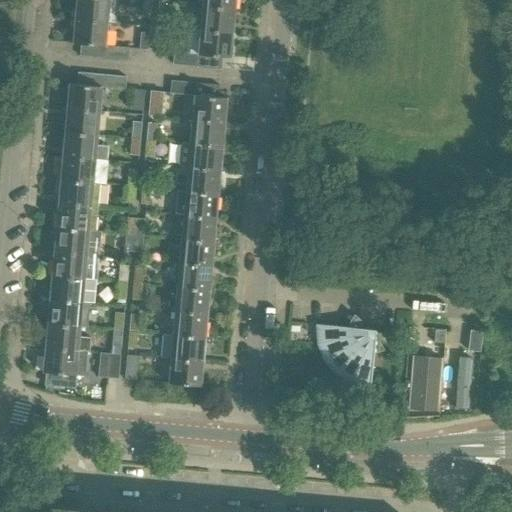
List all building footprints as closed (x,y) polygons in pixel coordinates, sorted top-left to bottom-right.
[(73,18),(106,21),(115,22),(116,0),(75,0),(75,10),(74,10),(73,18)] [(201,0),(201,6),(233,8),(234,0),(201,0)] [(152,2),(143,1),(142,17),(150,18),(152,2)] [(166,3),(158,2),(156,19),(165,19),(166,3)] [(201,6),(199,29),(233,32),(233,24),(232,24),(233,8),(201,6)] [(72,44),(80,45),(104,47),(104,45),(106,21),(73,18),(72,28),(74,28),(73,42),(72,42),(72,44)] [(199,29),(197,54),(197,55),(221,57),(229,58),(230,56),(229,56),(230,42),(232,42),(233,32),(199,29)] [(140,33),(139,49),(139,50),(147,50),(149,34),(140,33)] [(154,51),(162,52),(164,35),(155,34),(154,51)] [(79,56),(103,58),(104,47),(80,45),(79,56)] [(104,47),(103,58),(127,60),(128,48),(104,45),(104,47)] [(172,64),(196,66),(197,55),(197,54),(173,52),(172,64)] [(197,55),(196,66),(220,69),(221,57),(197,55)] [(77,73),(76,85),(100,87),(101,75),(77,73)] [(125,77),(101,75),(100,87),(124,90),(125,77)] [(169,94),(193,96),(193,95),(195,84),(170,81),(169,94)] [(66,100),(65,109),(98,111),(100,87),(76,85),(68,84),(68,85),(69,85),(67,100),(66,100)] [(193,96),(191,120),(224,123),(225,114),(224,114),(225,99),(226,99),(226,98),(217,97),(218,86),(195,84),(193,95),(193,96)] [(129,110),(142,111),(144,91),(131,90),(129,110)] [(148,108),(157,109),(158,92),(149,92),(148,108)] [(66,117),(64,133),(96,136),(98,111),(65,109),(64,117),(66,117)] [(191,120),(189,143),(221,146),(222,132),(223,132),(224,123),(191,120)] [(132,122),(130,139),(139,140),(141,123),(132,122)] [(147,123),(145,140),(154,141),(155,124),(147,123)] [(62,147),(61,156),(94,159),(106,160),(107,145),(95,144),(96,136),(64,133),(63,148),(62,147)] [(139,140),(130,139),(129,155),(138,156),(139,140)] [(154,141),(145,140),(144,157),(153,157),(154,141)] [(189,143),(187,167),(220,170),(221,162),(220,162),(221,146),(189,143)] [(61,165),(60,181),(91,184),(91,183),(105,184),(107,161),(94,160),(94,159),(61,156),(60,165),(61,165)] [(187,167),(185,192),(216,194),(218,179),(219,179),(220,170),(187,167)] [(127,170),(126,187),(135,188),(137,171),(127,170)] [(142,171),(141,188),(150,189),(151,172),(142,171)] [(57,195),(56,204),(89,207),(91,184),(60,181),(59,195),(57,195)] [(135,188),(126,187),(124,204),(134,204),(135,188)] [(150,189),(141,188),(139,205),(148,206),(150,189)] [(185,192),(183,215),(216,218),(217,210),(215,210),(216,194),(185,192)] [(57,213),(56,228),(63,228),(94,231),(97,208),(89,207),(56,204),(56,213),(57,213)] [(170,238),(181,239),(212,242),(213,227),(215,227),(216,218),(183,215),(176,215),(175,228),(171,228),(170,238)] [(127,218),(125,234),(134,235),(136,219),(127,218)] [(136,219),(134,235),(143,236),(144,219),(136,219)] [(53,243),(52,252),(63,253),(85,255),(86,246),(98,247),(99,232),(94,231),(63,228),(56,228),(54,243),(53,243)] [(124,251),(133,252),(134,235),(125,234),(124,251)] [(134,235),(133,252),(141,253),(143,236),(134,235)] [(181,239),(179,263),(212,266),(212,257),(211,257),(212,242),(181,239)] [(53,261),(51,276),(83,279),(85,255),(63,253),(52,252),(51,261),(53,261)] [(179,263),(176,287),(208,290),(209,275),(211,275),(212,266),(179,263)] [(119,265),(117,282),(127,282),(128,266),(119,265)] [(134,267),(132,283),(141,284),(143,267),(134,267)] [(49,291),(48,300),(81,303),(83,279),(51,276),(50,291),(49,291)] [(127,282),(117,282),(116,298),(125,299),(127,282)] [(141,284),(132,283),(131,299),(140,300),(141,284)] [(176,287),(174,308),(174,312),(207,314),(208,305),(207,305),(208,290),(176,287)] [(47,325),(79,327),(87,328),(89,304),(81,303),(48,300),(47,309),(48,309),(47,325)] [(114,312),(113,329),(122,330),(124,313),(114,312)] [(174,312),(172,335),(204,338),(205,323),(206,323),(207,314),(174,312)] [(130,314),(128,331),(137,331),(139,315),(130,314)] [(351,327),(315,324),(315,326),(316,326),(317,344),(316,344),(316,345),(317,344),(324,360),(323,361),(324,361),(335,373),(334,374),(335,375),(336,374),(350,383),(350,384),(350,385),(351,385),(351,384),(368,388),(368,389),(370,389),(373,353),(378,353),(384,350),(374,335),(375,329),(368,329),(355,318),(353,323),(351,327)] [(44,339),(43,348),(77,351),(87,352),(89,352),(90,338),(78,337),(79,327),(47,325),(46,339),(44,339)] [(122,330),(113,329),(111,346),(121,347),(122,330)] [(444,343),(445,330),(435,330),(434,343),(444,343)] [(137,331),(128,331),(127,347),(136,348),(137,331)] [(470,331),(467,351),(479,352),(482,332),(470,331)] [(172,335),(170,359),(203,362),(203,353),(202,353),(204,338),(172,335)] [(42,372),(75,375),(85,376),(87,352),(77,351),(43,348),(43,356),(44,356),(43,371),(42,371),(42,372)] [(404,390),(410,391),(408,407),(437,410),(438,391),(443,352),(414,349),(411,381),(405,380),(404,390)] [(457,402),(471,404),(476,353),(462,352),(457,402)] [(108,354),(106,378),(118,379),(120,355),(108,354)] [(124,379),(136,380),(138,357),(126,355),(124,379)] [(203,362),(170,359),(168,382),(167,382),(167,383),(200,386),(200,385),(199,385),(201,371),(202,371),(203,362)]
